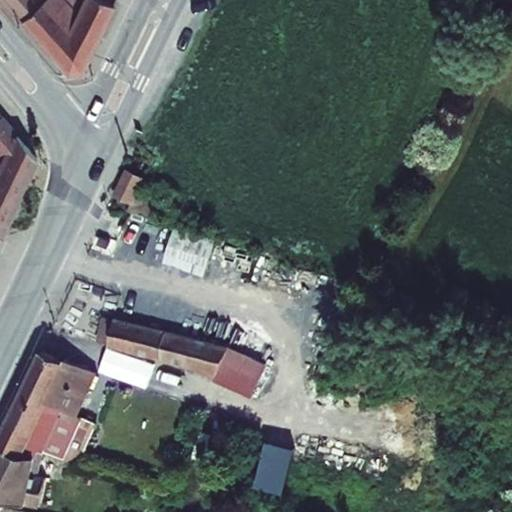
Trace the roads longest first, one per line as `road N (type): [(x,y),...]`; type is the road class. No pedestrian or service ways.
road 1 (primary): [(0,378),(101,150)]
road 2 (unknown): [(49,274),(227,307),(269,327)]
road 3 (primary): [(55,147),(57,181),(0,324)]
road 4 (primary): [(101,150),(179,0)]
road 5 (primary): [(150,0),(99,101),(75,115)]
